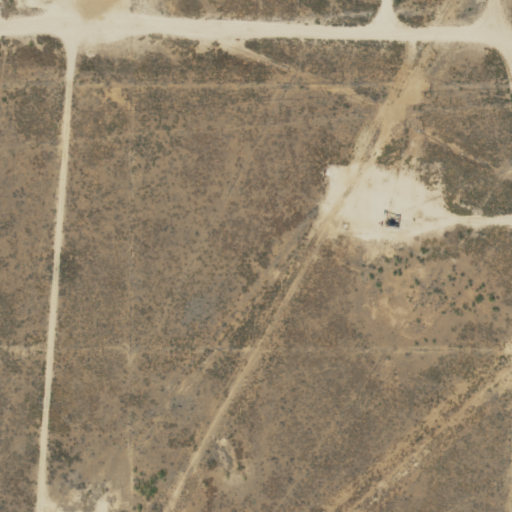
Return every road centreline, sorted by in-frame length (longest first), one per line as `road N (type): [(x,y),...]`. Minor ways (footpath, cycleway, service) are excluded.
road 1 (track): [(511,9),(340,4),(0,23)]
road 2 (track): [(51,498),(97,18)]
